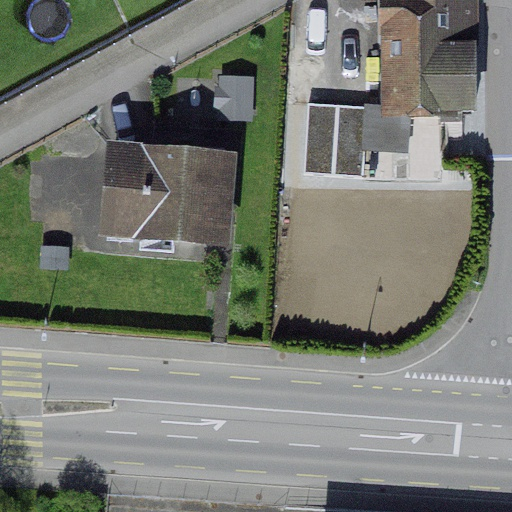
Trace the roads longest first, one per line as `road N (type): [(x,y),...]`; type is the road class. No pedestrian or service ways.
road 1 (primary): [(511,433),(0,404)]
road 2 (residential): [(0,138),(267,0)]
